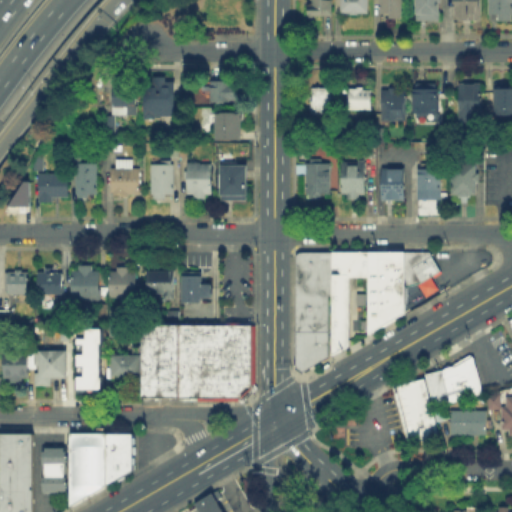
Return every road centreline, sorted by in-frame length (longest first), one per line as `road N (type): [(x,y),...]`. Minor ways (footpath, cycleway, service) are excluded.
road 1 (residential): [(146,41),(168,49),(511,50)]
road 2 (residential): [(0,232),(274,233)]
road 3 (secondary): [(274,310),(274,50)]
road 4 (residential): [(511,237),(274,233)]
road 5 (secondary): [(360,374),(511,284)]
road 6 (motorway): [(0,148),(104,18)]
road 7 (residential): [(157,416),(0,416)]
road 8 (residential): [(389,469),(511,469)]
road 9 (residential): [(275,425),(255,412),(157,416)]
